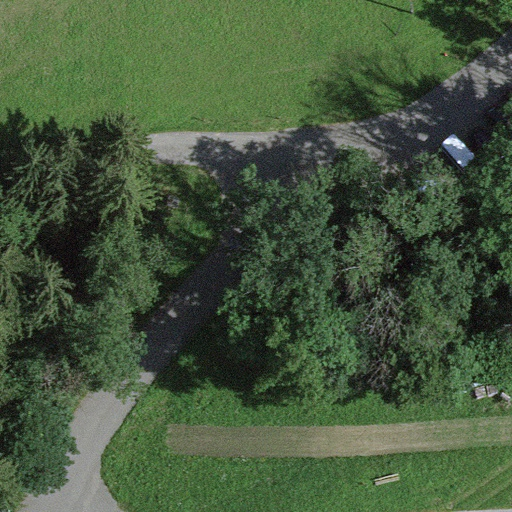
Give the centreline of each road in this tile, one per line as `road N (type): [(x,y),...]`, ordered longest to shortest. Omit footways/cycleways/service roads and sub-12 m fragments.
road 1 (unclassified): [(511,46),(325,181),(132,370),(40,511)]
road 2 (track): [(325,181),(262,152),(147,149),(0,177)]
